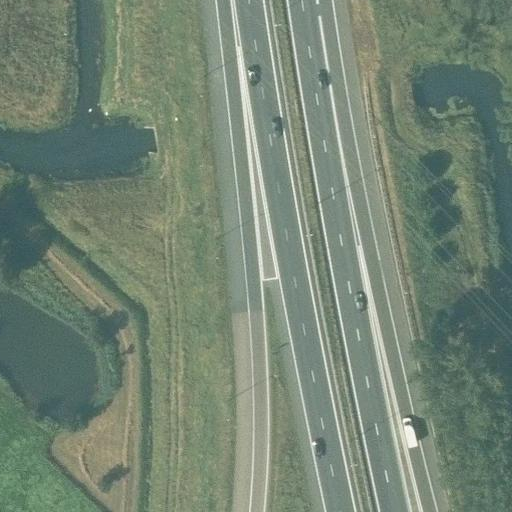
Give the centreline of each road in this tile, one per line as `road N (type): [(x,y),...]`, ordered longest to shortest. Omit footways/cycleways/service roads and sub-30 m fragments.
road 1 (motorway): [(248,0),(340,511)]
road 2 (motorway): [(432,511),(337,93),(303,15)]
road 3 (motorway): [(223,0),(257,359),(255,511)]
road 4 (motorway): [(393,511),(303,15)]
